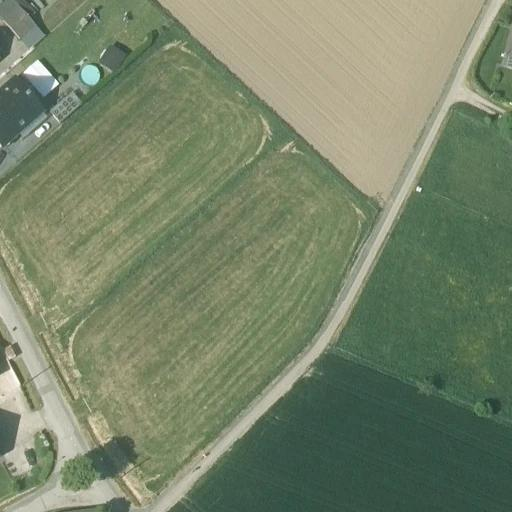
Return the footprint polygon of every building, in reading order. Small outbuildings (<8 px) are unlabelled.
[(17,10),(8,0),(0,0),(0,10),(7,19),(17,10)] [(1,24),(18,42),(34,28),(17,10),(7,19),(1,24)] [(511,27),(502,66),(511,68),(511,27)] [(43,113),(56,128),(90,98),(77,83),(43,113)] [(0,149),(1,150),(40,116),(13,85),(11,87),(13,90),(0,100),(0,149)]
